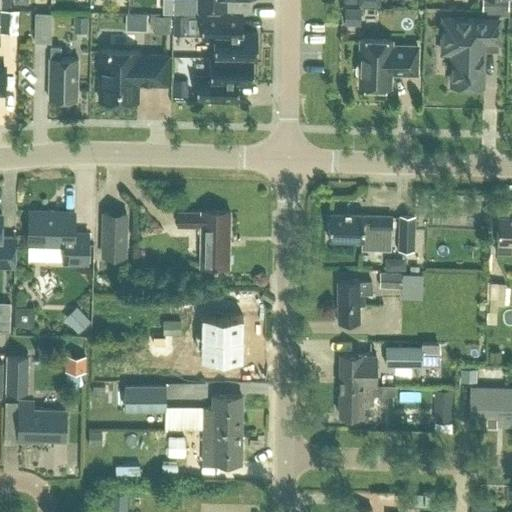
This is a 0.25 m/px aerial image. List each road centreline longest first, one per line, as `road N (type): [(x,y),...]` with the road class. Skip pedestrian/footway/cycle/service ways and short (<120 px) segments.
road 1 (unclassified): [(283,455),(290,160)]
road 2 (unclassified): [(0,157),(111,150),(290,160)]
road 3 (residential): [(511,462),(283,455)]
road 4 (unclassified): [(290,160),(511,167)]
road 5 (residential): [(290,160),(290,0)]
